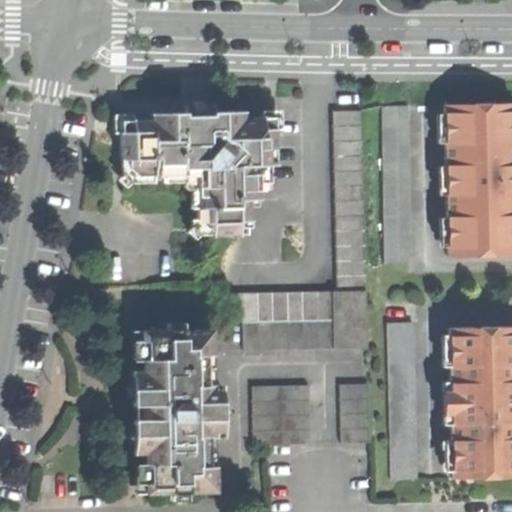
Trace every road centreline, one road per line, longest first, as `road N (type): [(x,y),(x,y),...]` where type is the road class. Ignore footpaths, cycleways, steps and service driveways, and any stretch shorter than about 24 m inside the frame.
road 1 (residential): [(60,25),(0,352)]
road 2 (residential): [(60,25),(356,29)]
road 3 (residential): [(356,29),(511,30)]
